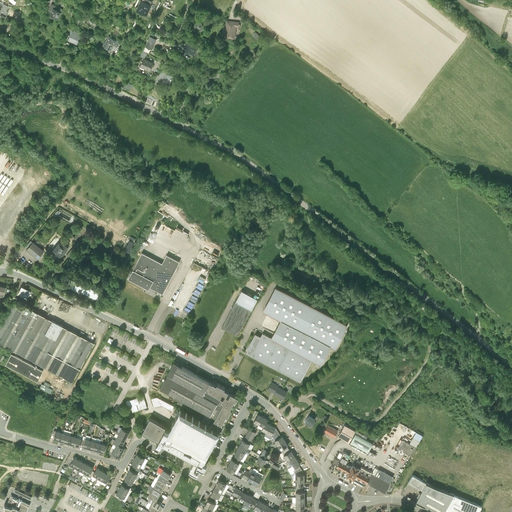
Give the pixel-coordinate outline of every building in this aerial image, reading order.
[(0,0),(0,11),(1,11),(1,10),(5,12),(7,6),(5,5),(7,1),(8,1),(9,0),(0,0)] [(64,3),(58,0),(53,0),(50,5),(52,6),(52,7),(59,11),(64,3)] [(230,9),(228,12),(227,17),(225,16),(224,22),(230,23),(230,26),(235,27),(237,15),(239,15),(240,11),(230,9)] [(83,29),(71,23),(69,27),(73,28),(69,35),(78,39),(83,29)] [(158,28),(153,26),(150,33),(155,35),(158,28)] [(111,28),(105,37),(112,41),(116,35),(120,38),(122,34),(118,31),(117,32),(111,28)] [(197,39),(189,36),(185,43),(191,46),(191,44),(194,45),(197,39)] [(153,57),(145,53),(141,60),(150,64),(153,57)] [(173,70),(161,66),(156,76),(159,77),(160,75),(164,78),(165,77),(170,79),(173,70)] [(30,174),(26,181),(39,187),(42,180),(30,174)] [(159,232),(164,224),(159,221),(155,230),(159,232)] [(188,241),(191,235),(176,229),(174,234),(180,237),(188,241)] [(151,233),(147,240),(153,243),(157,235),(151,233)] [(32,242),(26,249),(37,259),(43,251),(32,242)] [(59,242),(50,253),(53,256),(55,253),(59,256),(60,255),(61,256),(67,249),(66,248),(68,246),(63,242),(62,244),(59,242)] [(77,242),(67,255),(70,258),(80,245),(77,242)] [(107,246),(99,243),(96,249),(104,252),(107,246)] [(206,251),(217,256),(220,251),(209,245),(206,251)] [(162,263),(142,252),(128,278),(147,288),(150,287),(163,293),(179,261),(166,254),(162,263)] [(105,296),(68,279),(64,288),(65,286),(78,292),(78,293),(79,293),(79,292),(101,302),(101,304),(105,296)] [(26,298),(30,292),(21,287),(17,293),(26,298)] [(246,353),(247,353),(300,382),(312,359),(320,364),(330,345),(335,348),(347,325),(276,287),(264,310),(281,320),(272,338),(263,333),(260,338),(256,335),(246,353)] [(251,309),(252,309),(257,298),(241,290),(222,328),(237,336),(251,309)] [(70,387),(73,382),(94,343),(62,326),(51,320),(20,303),(17,309),(10,305),(0,324),(0,337),(1,338),(0,339),(0,344),(12,351),(11,353),(5,364),(37,381),(43,370),(44,367),(70,381),(67,386),(70,387)] [(174,362),(173,364),(170,370),(160,388),(179,398),(177,403),(185,407),(186,405),(200,413),(197,418),(211,425),(223,403),(219,399),(217,402),(203,394),(209,382),(174,362)] [(212,383),(209,382),(203,394),(217,402),(219,399),(223,403),(211,425),(219,430),(220,428),(221,428),(225,421),(226,421),(226,420),(234,405),(235,405),(234,404),(238,396),(231,392),(230,393),(228,392),(229,389),(213,381),(212,383)] [(271,382),(270,384),(268,389),(275,392),(274,394),(284,398),(287,391),(277,387),(278,385),(271,382)] [(211,425),(197,418),(180,409),(170,428),(150,417),(143,430),(159,439),(156,444),(160,446),(163,441),(191,456),(188,462),(191,464),(189,468),(197,472),(198,470),(203,473),(209,461),(205,458),(220,430),(219,430),(211,425)] [(258,414),(254,421),(259,424),(263,416),(258,414)] [(259,424),(263,427),(266,422),(268,419),(263,416),(259,424)] [(305,422),(311,425),(315,419),(309,416),(305,422)] [(267,432),(271,424),(266,422),(263,427),(262,429),(267,432)] [(273,437),(279,434),(275,427),(276,427),(271,424),(267,432),(266,435),(271,438),(273,437)] [(344,424),(338,436),(349,442),(355,430),(344,424)] [(122,428),(119,432),(127,436),(129,432),(124,429),(126,426),(124,425),(122,428)] [(324,432),(328,434),(334,437),(338,430),(328,425),(324,432)] [(62,429),(61,432),(59,440),(64,442),(67,430),(64,429),(62,429)] [(64,442),(69,443),(73,429),(72,429),(71,431),(67,430),(64,442)] [(53,439),(59,440),(61,432),(55,430),(55,431),(54,430),(53,433),(55,434),(53,439)] [(119,432),(117,431),(116,433),(118,434),(117,437),(124,441),(127,437),(119,432)] [(83,446),(88,448),(92,434),(91,433),(89,439),(85,438),(86,436),(84,436),(82,444),(83,445),(83,446)] [(367,453),(373,443),(355,433),(350,443),(367,453)] [(80,444),(82,444),(84,436),(77,434),(77,437),(74,445),(80,446),(80,444)] [(279,434),(273,437),(278,445),(285,440),(282,435),(281,436),(279,434)] [(93,449),(99,451),(103,437),(102,436),(101,439),(97,438),(96,441),(93,449)] [(111,441),(122,446),(124,441),(117,437),(115,440),(113,438),(111,441)] [(242,439),(240,443),(248,448),(252,441),(245,437),(244,440),(242,439)] [(383,438),(378,446),(383,449),(388,440),(383,438)] [(410,455),(415,447),(405,441),(406,441),(403,439),(398,448),(400,449),(410,455)] [(278,445),(282,452),(288,448),(287,446),(288,445),(285,440),(278,445)] [(125,447),(114,442),(113,444),(116,445),(114,448),(122,453),(125,447)] [(240,443),(237,448),(245,453),(248,454),(251,450),(248,448),(240,443)] [(122,453),(114,448),(112,453),(111,456),(113,457),(114,454),(119,457),(122,453)] [(241,460),(245,453),(237,448),(234,454),(236,454),(235,457),(241,460)] [(282,452),(287,459),(294,455),(291,450),(290,451),(288,448),(282,452)] [(391,483),(372,473),(361,466),(360,468),(352,464),(351,466),(344,462),(349,454),(344,451),(339,460),(336,466),(338,468),(341,469),(343,470),(345,471),(348,473),(347,475),(349,476),(352,478),(354,479),(355,477),(358,478),(357,478),(360,479),(362,481),(364,482),(367,483),(368,482),(370,483),(369,484),(386,493),(391,483)] [(135,458),(142,462),(146,455),(140,452),(139,454),(137,453),(135,458)] [(286,466),(290,464),(297,459),(294,455),(287,459),(284,461),(286,466)] [(79,460),(74,457),(68,467),(70,468),(72,465),(75,467),(79,460)] [(232,459),(229,463),(237,468),(240,469),(242,464),(239,463),(241,460),(235,457),(233,459),(232,459)] [(134,464),(133,467),(139,471),(141,468),(143,469),(146,464),(142,463),(142,462),(135,458),(132,463),(134,464)] [(290,464),(294,471),(300,467),(299,465),(300,464),(297,459),(290,464)] [(75,473),(76,473),(75,474),(77,475),(84,462),(79,460),(75,467),(73,470),(75,471),(75,473)] [(84,462),(77,475),(77,476),(80,470),(84,472),(88,465),(84,462)] [(226,468),(234,473),(237,468),(229,463),(226,468)] [(84,472),(83,475),(88,477),(89,476),(90,477),(93,471),(92,470),(93,467),(88,465),(84,472)] [(163,469),(160,474),(168,478),(171,473),(170,473),(172,469),(163,465),(161,468),(163,469)] [(93,482),(94,483),(101,470),(97,467),(94,471),(93,471),(90,477),(91,478),(93,475),(96,477),(93,482)] [(130,469),(127,474),(135,478),(138,479),(140,475),(138,473),(139,471),(133,467),(131,470),(130,469)] [(249,471),(245,478),(253,482),(257,474),(252,471),(253,469),(251,467),(249,471)] [(296,474),(296,479),(304,479),(304,474),(300,467),(294,471),(296,474)] [(106,473),(101,470),(94,483),(95,484),(98,478),(102,480),(106,473)] [(106,473),(102,480),(107,483),(110,484),(111,482),(108,481),(111,475),(106,473)] [(126,479),(125,482),(131,485),(135,478),(127,474),(125,479),(126,479)] [(168,478),(160,474),(158,478),(166,482),(168,478)] [(257,474),(253,482),(257,484),(262,477),(257,474)] [(412,474),(408,481),(422,489),(416,501),(436,511),(444,511),(455,494),(435,487),(412,474)] [(156,482),(164,487),(166,482),(158,478),(156,482)] [(226,484),(219,479),(216,484),(224,488),(226,484)] [(296,479),(296,488),(303,488),(303,485),(305,485),(304,479),(296,479)] [(122,484),(119,489),(129,494),(130,494),(132,490),(131,489),(131,488),(130,487),(131,485),(125,482),(123,484),(122,484)] [(161,491),(164,487),(156,482),(153,487),(161,491)] [(224,488),(216,484),(213,489),(221,493),(224,488)] [(153,487),(151,491),(159,496),(161,491),(153,487)] [(296,488),(296,497),(305,497),(305,491),(303,491),(303,488),(296,488)] [(31,497),(15,489),(13,492),(30,500),(31,497)] [(116,497),(125,502),(129,494),(119,489),(117,494),(118,494),(116,497)] [(209,497),(216,500),(217,497),(218,498),(221,493),(213,489),(211,494),(209,497)] [(241,490),(237,497),(240,498),(239,499),(244,502),(248,494),(241,490)] [(159,496),(151,491),(148,496),(154,499),(162,503),(156,500),(159,496)] [(253,497),(248,494),(244,502),(242,505),(250,509),(251,506),(255,500),(252,498),(253,497)] [(455,494),(446,511),(448,511),(477,511),(481,505),(455,494)] [(26,511),(27,510),(28,508),(30,504),(10,495),(10,497),(9,498),(8,500),(8,502),(10,503),(9,506),(4,504),(2,511),(26,511)] [(205,504),(213,508),(215,503),(214,502),(216,500),(209,497),(208,499),(205,504)] [(154,499),(151,503),(159,508),(162,503),(154,499)] [(255,500),(251,506),(259,510),(263,502),(258,500),(257,501),(255,500)] [(267,511),(270,508),(267,506),(268,505),(263,502),(259,510),(262,511),(267,511)] [(296,502),(296,511),(303,511),(303,508),(305,508),(305,502),(296,502)] [(156,511),(159,508),(151,503),(148,508),(156,511)]
